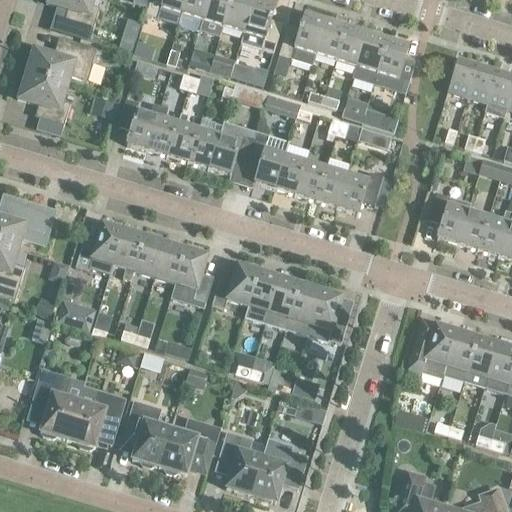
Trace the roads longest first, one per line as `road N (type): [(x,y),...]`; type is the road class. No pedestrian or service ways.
road 1 (residential): [(398,276),(0,152)]
road 2 (residential): [(328,511),(398,276)]
road 3 (residential): [(142,511),(0,469)]
road 4 (residential): [(511,39),(384,0)]
